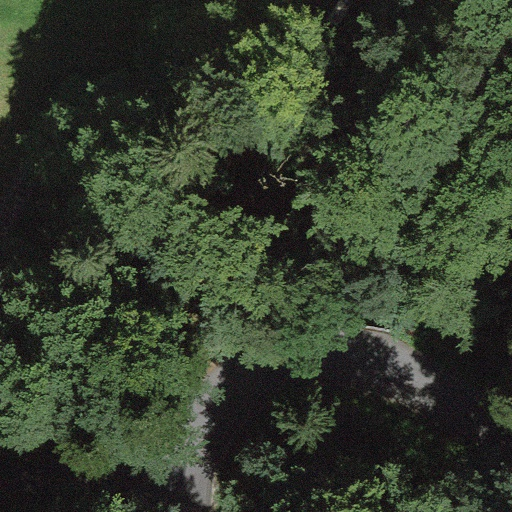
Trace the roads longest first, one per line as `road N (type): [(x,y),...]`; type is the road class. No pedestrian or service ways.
road 1 (unclassified): [(183,511),(185,462),(207,413),(245,376),(284,359),(324,352),(392,365),(511,439)]
road 2 (track): [(0,219),(53,149),(258,0)]
road 3 (track): [(185,462),(0,476)]
